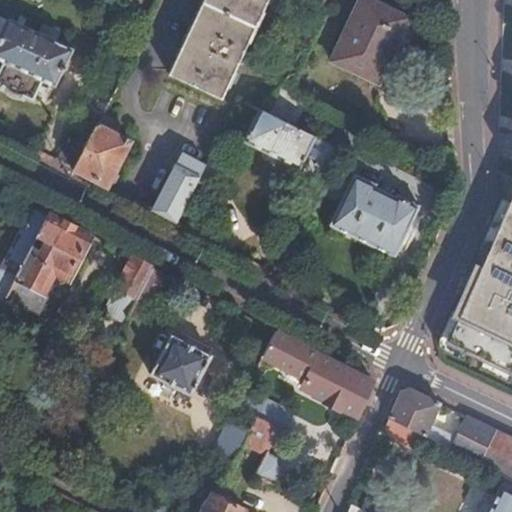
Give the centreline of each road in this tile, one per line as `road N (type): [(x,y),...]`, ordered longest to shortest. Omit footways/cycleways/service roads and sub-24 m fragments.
road 1 (residential): [(0,164),(394,368)]
road 2 (residential): [(394,368),(472,189),(467,0)]
road 3 (residential): [(329,511),(394,368)]
road 4 (residential): [(394,368),(511,424)]
